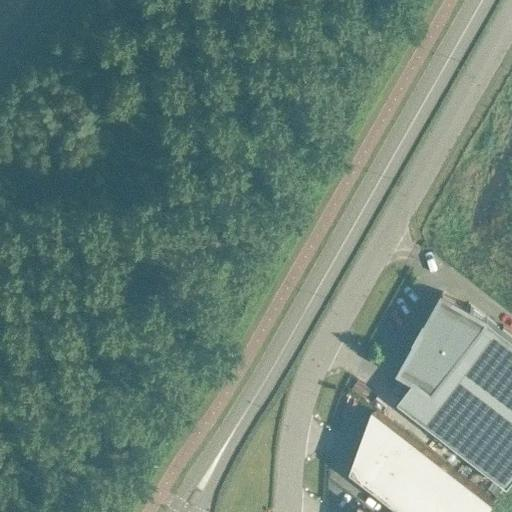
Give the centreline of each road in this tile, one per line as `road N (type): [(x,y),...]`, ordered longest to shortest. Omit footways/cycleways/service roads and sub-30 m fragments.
road 1 (tertiary): [(182,511),(481,0)]
road 2 (unclassified): [(511,16),(316,358),(295,426),(287,511)]
